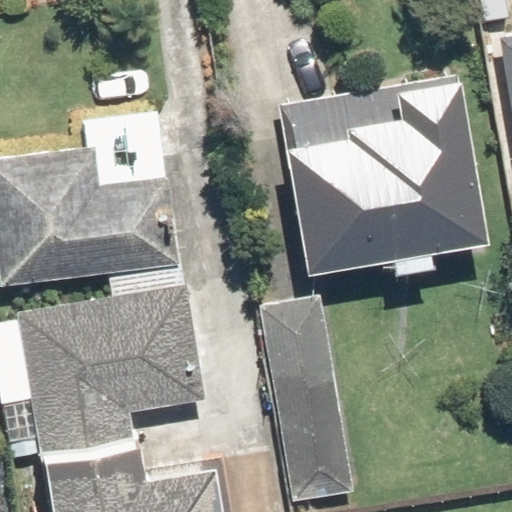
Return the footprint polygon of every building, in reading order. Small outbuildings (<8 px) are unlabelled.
[(511,26),(478,33),(502,156),(511,153),(511,26)] [(262,103),(265,134),(244,136),(254,223),(275,221),(280,269),(471,248),(453,82),(262,103)] [(91,130),(0,144),(0,181),(15,269),(191,240),(167,97),(87,110),(91,130)] [(195,262),(33,290),(70,511),(245,511),(234,444),(164,456),(156,407),(139,410),(135,392),(215,378),(195,262)] [(324,285),(267,296),(301,493),(359,483),(324,285)]
